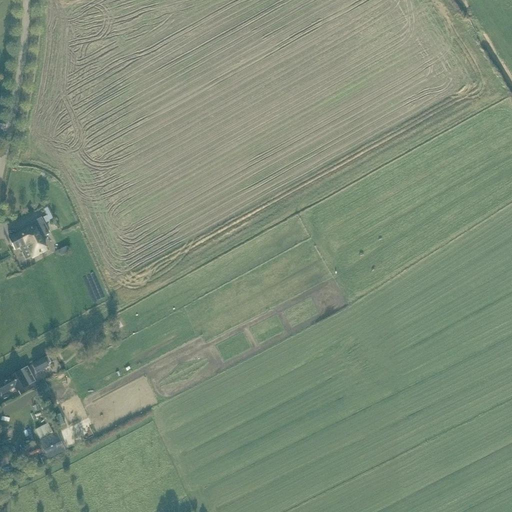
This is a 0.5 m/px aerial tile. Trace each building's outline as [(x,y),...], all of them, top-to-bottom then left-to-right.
[(46,215),(43,217),(46,223),(49,221),(49,220),(52,218),(47,208),(43,210),(46,215)] [(43,244),(40,239),(50,234),(42,219),(32,224),(33,226),(8,239),(14,250),(25,244),(32,258),(39,254),(39,255),(42,253),(46,250),(43,244)] [(95,273),(85,277),(82,279),(93,303),(106,298),(95,273)] [(51,364),(47,356),(32,364),(36,372),(51,364)] [(27,385),(22,378),(26,375),(23,370),(19,372),(19,371),(8,377),(8,378),(0,383),(0,393),(1,395),(13,387),(16,392),(27,385)] [(48,424),(35,430),(40,440),(53,434),(48,424)] [(83,426),(76,430),(79,438),(87,434),(83,426)] [(65,451),(56,433),(53,434),(40,440),(39,441),(48,459),(65,451)]
